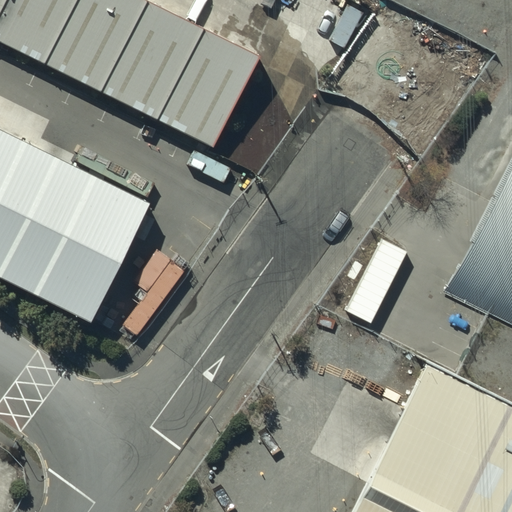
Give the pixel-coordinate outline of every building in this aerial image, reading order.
[(266,75),(115,0),(0,0),(0,49),(223,161),(266,75)] [(130,178),(0,113),(0,254),(73,291),(130,178)] [(511,137),(441,279),(511,314),(511,137)] [(184,269),(170,259),(119,330),(125,334),(130,328),(137,333),(184,269)] [(326,511),(511,511),(511,392),(411,342),(326,511)]
